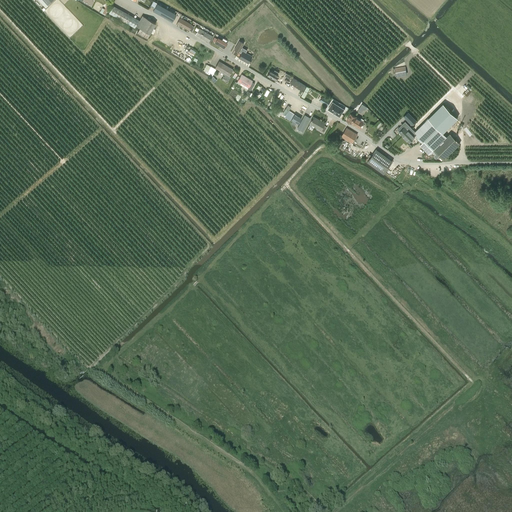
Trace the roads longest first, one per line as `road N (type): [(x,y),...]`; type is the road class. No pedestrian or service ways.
road 1 (track): [(331,511),(476,384),(285,185),(319,149),(397,194),(408,183)]
road 2 (unclassified): [(511,162),(395,158),(126,0)]
road 3 (track): [(400,160),(511,249)]
